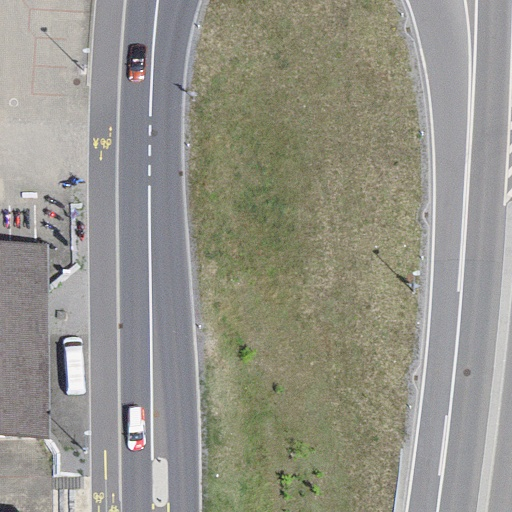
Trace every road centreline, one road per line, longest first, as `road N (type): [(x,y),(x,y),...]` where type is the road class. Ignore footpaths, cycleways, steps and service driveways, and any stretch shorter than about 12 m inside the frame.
road 1 (secondary): [(156,0),(149,150),(159,511)]
road 2 (trunk): [(441,0),(452,130),(449,275),(472,349)]
road 3 (trunk): [(496,0),(472,349)]
road 4 (trunk): [(472,349),(468,511)]
